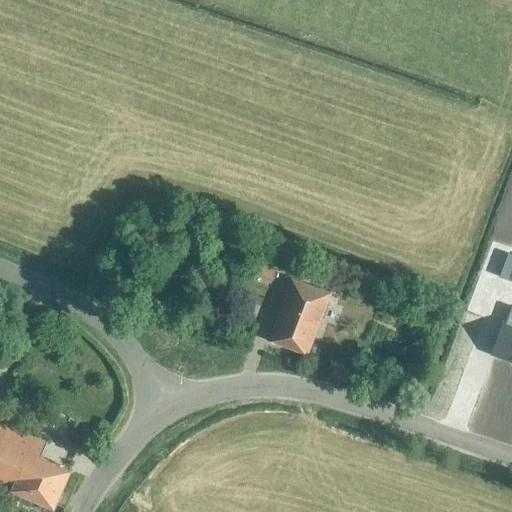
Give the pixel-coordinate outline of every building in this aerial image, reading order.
[(511,255),(507,253),(499,276),(511,281),(511,255)] [(271,280),(274,271),(259,266),(256,275),(271,280)] [(307,355),(330,293),(291,278),(267,340),(307,355)] [(511,307),(503,304),(486,349),(511,358),(511,307)] [(57,416),(37,407),(32,418),(53,427),(57,416)] [(53,507),(69,470),(40,457),(46,442),(0,420),(0,484),(12,489),(53,507)]
